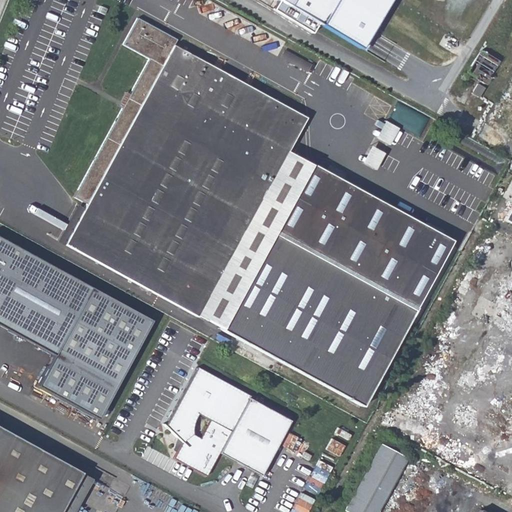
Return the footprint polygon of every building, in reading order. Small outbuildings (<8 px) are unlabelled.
[(278,0),(279,0),(274,10),(313,34),(315,31),(319,24),(361,49),(389,0),(278,0)] [(219,25),(306,72),(311,63),(223,16),(219,25)] [(63,244),(197,316),(259,202),(265,191),(287,150),(305,117),(174,45),(176,39),(137,18),(123,44),(149,58),(129,95),(121,109),(73,198),(85,203),(63,244)] [(116,106),(121,109),(129,95),(123,92),(116,106)] [(383,120),(374,137),(387,144),(396,127),(383,120)] [(383,152),(370,145),(360,162),(374,169),(383,152)] [(309,162),(287,150),(265,191),(259,202),(197,316),(219,328),(309,162)] [(309,162),(219,328),(362,406),(452,239),(309,162)] [(150,319),(0,238),(0,326),(51,353),(34,385),(96,418),(150,319)] [(475,253),(483,257),(491,243),(483,239),(475,253)] [(511,276),(490,318),(511,330),(511,276)] [(250,395),(196,366),(164,425),(176,436),(182,441),(176,451),(173,457),(206,475),(219,452),(260,474),(290,419),(248,397),(250,395)] [(0,511),(60,511),(81,475),(0,430),(0,511)] [(182,441),(176,436),(172,449),(176,451),(182,441)] [(344,511),(346,511),(378,511),(407,458),(380,444),(344,511)] [(81,475),(60,511),(75,511),(92,482),(81,475)]
